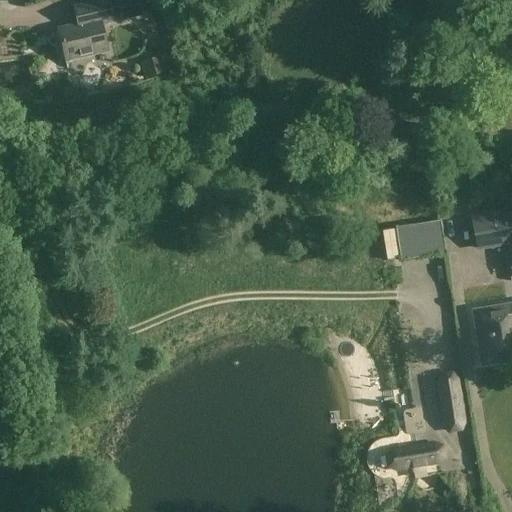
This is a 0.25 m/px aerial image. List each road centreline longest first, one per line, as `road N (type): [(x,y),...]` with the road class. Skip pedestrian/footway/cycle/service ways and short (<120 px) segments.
road 1 (track): [(0,188),(28,220),(58,309),(82,330),(115,334),(239,293),(405,295),(420,318),(434,435)]
road 2 (track): [(508,511),(479,450),(453,246),(486,232)]
